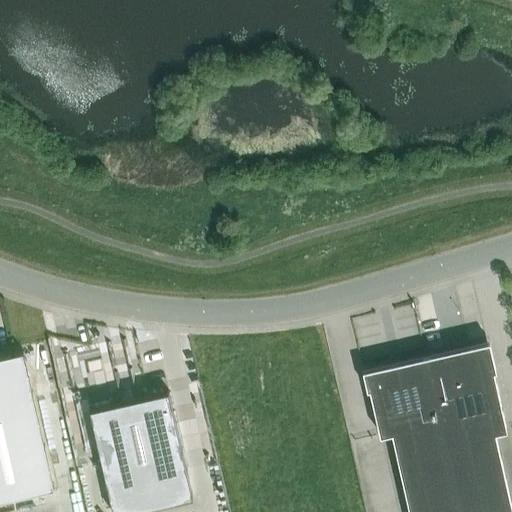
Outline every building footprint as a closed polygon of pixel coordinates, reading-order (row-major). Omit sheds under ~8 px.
[(440,418),(446,441),(495,429),(495,430),(507,427),(493,368),(496,368),(489,339),(426,353),(440,418)] [(0,353),(0,497),(53,485),(22,348),(0,353)] [(440,418),(426,353),(362,368),(367,389),(370,388),(380,433),(391,430),(440,418)] [(168,388),(89,406),(107,485),(186,467),(168,388)] [(396,452),(446,441),(440,418),(391,430),(396,452)] [(446,441),(451,463),(500,452),(495,430),(495,429),(446,441)] [(445,441),(396,452),(401,474),(450,463),(445,441)] [(451,463),(456,485),(505,474),(500,452),(451,463)] [(450,463),(401,474),(406,496),(455,485),(450,463)] [(505,474),(456,485),(461,507),(510,496),(505,474)] [(455,485),(406,496),(409,511),(440,511),(460,507),(455,485)] [(511,511),(511,504),(510,496),(461,507),(461,511),(511,511)]
